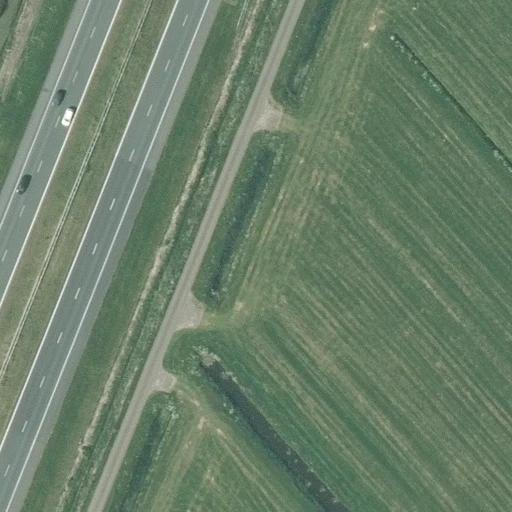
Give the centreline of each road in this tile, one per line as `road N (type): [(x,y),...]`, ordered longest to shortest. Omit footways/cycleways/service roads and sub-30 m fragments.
road 1 (unclassified): [(93,511),(296,0)]
road 2 (motorway): [(0,498),(198,0)]
road 3 (motorway): [(101,0),(0,255)]
